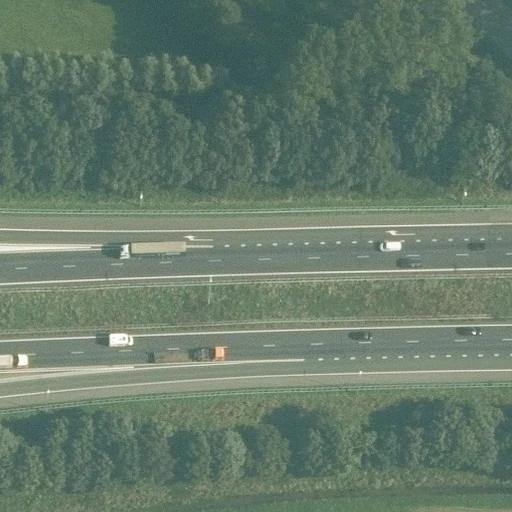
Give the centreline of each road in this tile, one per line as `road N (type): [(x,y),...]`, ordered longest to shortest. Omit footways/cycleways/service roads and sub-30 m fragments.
road 1 (motorway): [(0,389),(303,345)]
road 2 (motorway): [(0,357),(303,345)]
road 3 (motorway): [(511,255),(212,261)]
road 4 (motorway): [(212,261),(0,242)]
road 5 (motorway): [(212,261),(0,270)]
road 6 (motorway): [(303,345),(511,340)]
